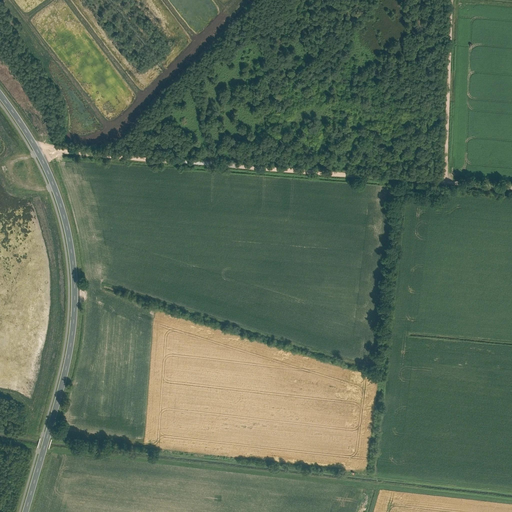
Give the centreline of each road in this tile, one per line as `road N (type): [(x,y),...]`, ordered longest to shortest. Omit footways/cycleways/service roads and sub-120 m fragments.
road 1 (tertiary): [(25,511),(72,333),(73,268),(48,173),(0,89)]
road 2 (track): [(352,174),(32,153)]
road 3 (track): [(6,0),(100,118),(111,122),(141,92),(135,83)]
road 4 (residential): [(511,188),(352,174)]
